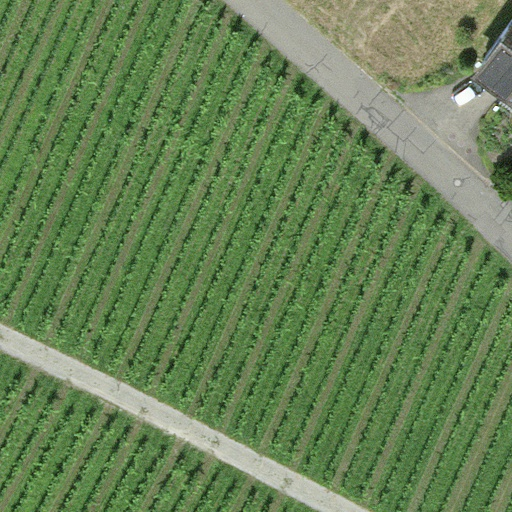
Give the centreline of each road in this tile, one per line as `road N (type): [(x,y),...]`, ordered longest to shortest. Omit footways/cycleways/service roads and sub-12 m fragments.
road 1 (track): [(0,346),(348,511)]
road 2 (residential): [(511,239),(258,0)]
